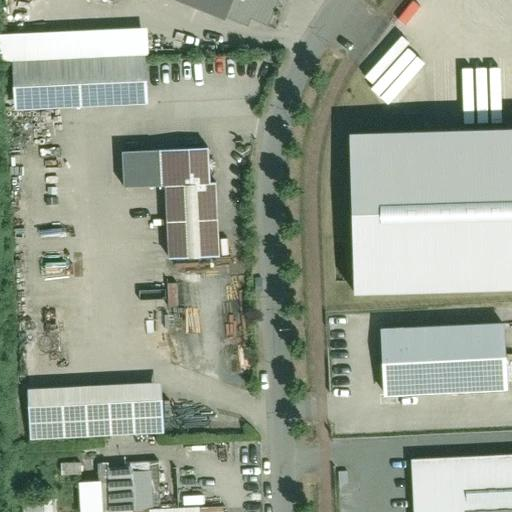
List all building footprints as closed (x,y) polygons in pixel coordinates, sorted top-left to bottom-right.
[(182,0),(225,17),(231,0),(182,0)] [(279,0),(231,0),(225,17),(248,27),(251,19),(269,26),(279,0)] [(395,31),(357,69),(374,85),(412,47),(395,31)] [(409,55),(382,85),(388,91),(415,61),(409,55)] [(142,56),(14,63),(17,109),(145,102),(142,56)] [(511,131),(350,137),(356,292),(511,287),(511,131)] [(209,148),(158,150),(160,187),(166,186),(170,259),(220,257),(216,183),(211,184),(209,148)] [(497,325),(380,331),(384,396),(500,390),(497,325)] [(31,439),(158,432),(155,382),(29,390),(31,439)] [(411,511),(511,511),(511,461),(410,466),(411,511)] [(22,511),(45,511),(45,502),(23,501),(22,511)]
